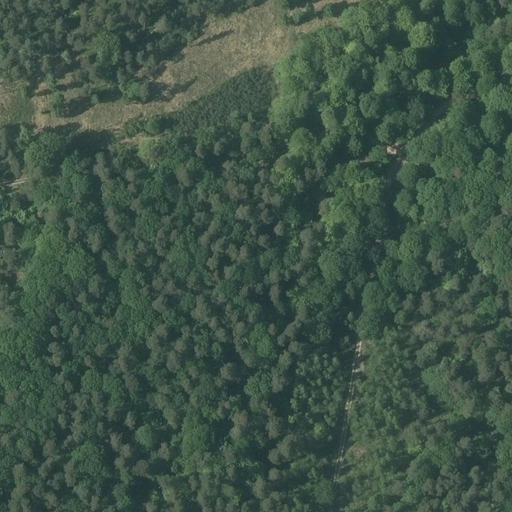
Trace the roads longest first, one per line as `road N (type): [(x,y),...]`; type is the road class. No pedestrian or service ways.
road 1 (track): [(0,184),(315,119),(344,122),(368,136),(391,163),(330,511)]
road 2 (track): [(511,79),(454,98),(391,163)]
